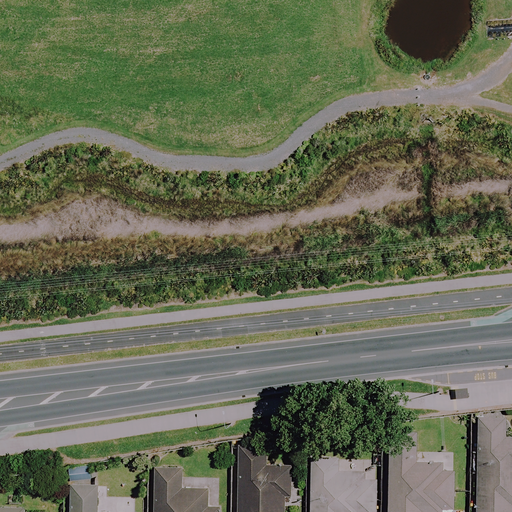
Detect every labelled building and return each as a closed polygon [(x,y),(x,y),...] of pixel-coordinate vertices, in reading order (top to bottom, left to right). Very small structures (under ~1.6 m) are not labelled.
[(511,438),(504,438),(505,419),(478,418),(473,511),(511,511),(511,507),(511,438)] [(441,511),(442,510),(452,511),(453,472),(440,472),(440,464),(414,463),(415,439),(384,437),(380,511),(441,511)] [(267,443),(240,442),(238,511),(291,511),(292,467),(266,467),(267,443)] [(372,511),(374,443),(347,443),(308,442),(307,511),(372,511)] [(218,511),(219,509),(206,509),(206,491),(178,489),(179,481),(156,480),(154,511),(218,511)] [(138,511),(138,499),(69,497),(68,511),(138,511)]
